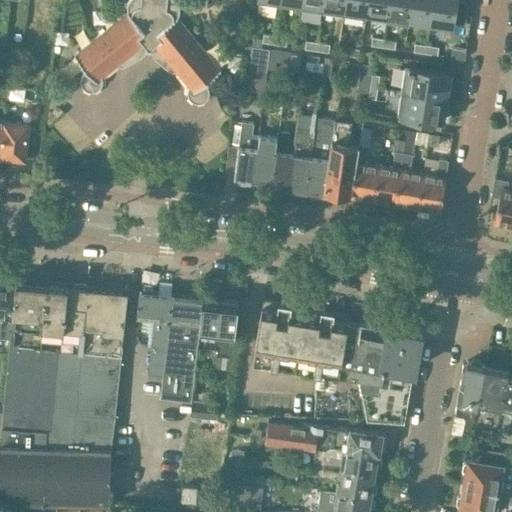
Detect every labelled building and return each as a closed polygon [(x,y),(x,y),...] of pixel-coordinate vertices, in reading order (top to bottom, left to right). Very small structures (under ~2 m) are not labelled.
[(102,76),(102,75),(143,43),(147,47),(147,49),(151,50),(151,48),(156,44),(189,85),(188,87),(188,89),(188,91),(188,92),(189,94),(190,96),(191,97),(193,99),(195,100),(197,100),(199,100),(200,100),(202,99),(204,99),(206,97),(207,95),(208,94),(209,92),(209,90),(209,89),(209,88),(208,86),(208,85),(206,83),(205,82),(221,68),(177,15),(179,12),(179,11),(179,9),(179,8),(179,6),(178,4),(178,3),(177,1),(176,0),(129,0),(128,2),(128,4),(128,5),(128,7),(128,8),(128,10),(74,53),(87,69),(85,70),(84,71),(83,72),(82,73),(82,75),(81,77),(81,78),(81,80),(81,82),(82,84),(83,85),(84,87),(85,87),(87,88),(89,89),(90,90),(92,90),(94,90),(95,89),(97,89),(98,87),(100,86),(101,85),(102,83),(102,81),(103,80),(103,78),(102,76)] [(302,0),(280,0),(280,5),(301,8),(302,0)] [(324,0),(302,0),(301,8),(323,11),(324,0)] [(346,0),(324,0),(323,11),(344,15),(346,0)] [(346,0),(344,15),(365,18),(368,0),(346,0)] [(368,0),(365,18),(366,18),(367,10),(369,10),(387,13),(386,21),(387,21),(389,0),(368,0)] [(411,0),(389,0),(387,21),(408,24),(411,0)] [(411,0),(408,24),(409,24),(410,16),(431,19),(433,0),(411,0)] [(433,0),(431,17),(431,19),(453,23),(453,22),(465,24),(467,7),(468,0),(466,0),(433,0)] [(275,34),(263,33),(262,41),(274,42),(275,34)] [(287,36),(275,34),(274,42),(286,44),(287,36)] [(384,37),(372,35),(371,44),(383,45),(384,37)] [(383,45),(395,47),(396,39),(384,37),(383,45)] [(318,41),(306,39),(305,47),(317,49),(318,41)] [(330,43),(318,41),(317,49),(329,51),(330,43)] [(427,44),(415,42),(414,50),(426,52),(427,44)] [(426,52),(438,54),(439,46),(427,44),(426,52)] [(266,71),(269,47),(251,45),(248,69),(266,71)] [(360,47),(347,45),(346,53),(358,55),(360,47)] [(276,60),(288,61),(289,50),(269,47),(267,66),(275,67),(276,60)] [(289,67),(299,68),(301,56),(291,55),(289,67)] [(333,57),(325,56),(323,74),(331,75),(333,57)] [(307,60),(306,68),(317,70),(318,61),(307,60)] [(360,71),(357,91),(367,92),(371,63),(348,60),(347,69),(360,71)] [(405,64),(401,89),(445,96),(445,93),(448,94),(450,82),(447,81),(448,71),(405,64)] [(378,85),(380,73),(372,72),(370,84),(378,85)] [(370,84),(368,96),(376,97),(378,85),(370,84)] [(0,85),(0,93),(7,95),(9,87),(0,85)] [(401,89),(397,114),(441,120),(443,110),(445,111),(447,99),(444,98),(445,96),(401,89)] [(295,151),(290,185),(308,188),(316,128),(318,118),(318,116),(318,113),(300,111),(299,115),(295,151)] [(308,188),(326,190),(333,130),(335,119),(335,118),(318,116),(318,118),(316,128),(308,188)] [(242,119),(234,178),(236,178),(238,181),(244,182),(246,179),(255,181),(260,134),(261,133),(252,131),(254,121),(242,119)] [(335,119),(333,130),(326,190),(350,194),(359,147),(352,146),(354,129),(352,129),(353,121),(335,119)] [(28,122),(7,120),(4,155),(24,157),(25,155),(33,156),(34,143),(36,128),(28,127),(28,122)] [(350,194),(374,198),(380,163),(366,161),(372,127),(363,125),(360,143),(359,147),(350,194)] [(395,202),(418,206),(424,171),(411,169),(418,130),(409,129),(408,133),(407,139),(405,151),(395,202)] [(278,136),(272,183),(274,183),(275,186),(281,187),(283,185),(290,185),(295,151),(286,150),(289,131),(279,130),(278,136)] [(427,143),(438,145),(440,134),(429,132),(427,143)] [(260,134),(255,181),(261,182),(262,185),(268,186),(270,183),(272,183),(278,136),(267,135),(260,134)] [(393,166),(380,163),(374,198),(395,202),(405,151),(407,139),(394,137),(392,149),(396,150),(393,166)] [(418,206),(440,210),(446,175),(445,175),(448,159),(440,158),(437,174),(424,171),(418,206)] [(495,176),(491,195),(500,197),(495,221),(511,224),(511,189),(507,188),(509,179),(495,176)] [(15,278),(7,277),(7,276),(5,273),(0,273),(0,272),(0,332),(9,333),(15,278)] [(0,423),(0,499),(106,503),(111,448),(114,417),(118,378),(118,369),(127,290),(83,285),(76,353),(58,351),(65,283),(15,278),(9,333),(1,417),(0,423)] [(83,285),(65,283),(58,351),(76,353),(83,285)] [(142,288),(142,290),(139,290),(136,315),(153,317),(147,372),(162,374),(171,293),(151,291),(151,289),(142,288)] [(199,330),(199,321),(203,296),(200,296),(200,293),(190,292),(190,295),(171,293),(162,374),(160,396),(192,399),(199,330)] [(215,354),(221,298),(203,296),(199,321),(199,330),(208,331),(207,337),(205,337),(204,353),(215,354)] [(238,300),(221,298),(215,354),(214,365),(229,367),(232,334),(235,334),(238,300)] [(263,299),(253,360),(339,374),(342,357),(348,319),(349,313),(321,308),(320,315),(290,310),(291,304),(263,299)] [(348,319),(342,357),(355,360),(356,367),(380,370),(388,327),(361,321),(348,319)] [(380,370),(356,367),(366,418),(405,421),(406,417),(413,375),(419,333),(388,327),(380,370)] [(463,364),(455,413),(475,417),(479,400),(485,368),(481,367),(480,363),(473,362),(470,365),(463,364)] [(475,417),(474,423),(497,428),(497,425),(498,424),(499,419),(508,373),(502,372),(500,368),(492,366),(489,369),(485,368),(479,400),(475,417)] [(499,419),(498,424),(507,426),(509,418),(511,418),(511,373),(508,373),(499,419)] [(203,390),(202,400),(192,399),(191,414),(208,416),(209,400),(210,390),(203,390)] [(217,416),(218,401),(209,400),(208,416),(217,416)] [(336,446),(343,447),(343,446),(377,451),(379,452),(380,446),(385,444),(386,439),(382,435),(382,430),(350,425),(350,426),(336,424),(335,425),(318,422),(317,427),(268,419),(265,438),(327,447),(336,446)] [(497,435),(507,437),(509,428),(499,426),(497,435)] [(377,453),(377,451),(343,446),(343,447),(336,446),(327,447),(315,446),(312,462),(374,472),(375,464),(380,462),(381,456),(377,453)] [(463,462),(462,468),(465,472),(463,483),(511,490),(511,452),(482,448),(480,459),(467,457),(467,459),(463,462)] [(337,477),(335,488),(371,494),(371,493),(375,491),(376,485),(373,482),(374,472),(312,462),(311,473),(337,477)] [(198,484),(183,482),(181,499),(197,501),(198,484)] [(230,505),(258,508),(260,485),(232,482),(230,505)] [(457,496),(456,502),(459,505),(459,508),(470,510),(470,511),(494,511),(497,499),(511,502),(511,500),(511,490),(463,483),(461,493),(457,496)] [(305,511),(317,511),(367,511),(369,507),(373,505),(373,500),(370,497),(371,494),(335,488),(333,501),(307,497),(305,511)]
